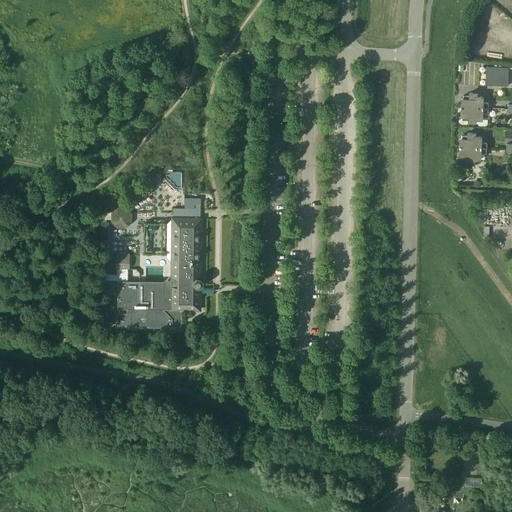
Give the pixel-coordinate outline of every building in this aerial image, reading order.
[(460,107),(487,108),(487,102),(483,102),(483,96),(479,95),(478,93),(477,93),(477,92),(468,92),(468,96),(462,96),(462,98),(460,98),(460,107)] [(487,114),(487,108),(460,107),(459,116),(462,116),(462,118),(467,119),(467,123),(476,123),(476,120),(482,120),(482,113),(487,114)] [(458,147),(486,148),(486,136),(481,136),(481,135),(475,135),(475,132),(466,132),(466,136),(461,135),(461,138),(459,137),(458,147)] [(486,148),(458,147),(458,156),(466,156),(465,158),(456,158),(456,164),(473,165),(474,160),(480,160),(480,153),(486,153),(486,148)] [(129,215),(125,210),(116,210),(113,212),(113,221),(117,226),(124,226),(129,222),(129,215)] [(117,281),(117,309),(126,309),(126,313),(117,313),(117,327),(172,328),(172,327),(181,327),(181,310),(199,310),(200,287),(203,284),(203,280),(200,277),(201,219),(172,218),(167,224),(166,257),(171,262),(172,262),(172,273),(172,278),(168,281),(117,281)] [(127,267),(127,255),(117,255),(117,267),(127,267)] [(450,488),(451,480),(441,480),(440,488),(440,495),(448,495),(449,488),(450,488)]
